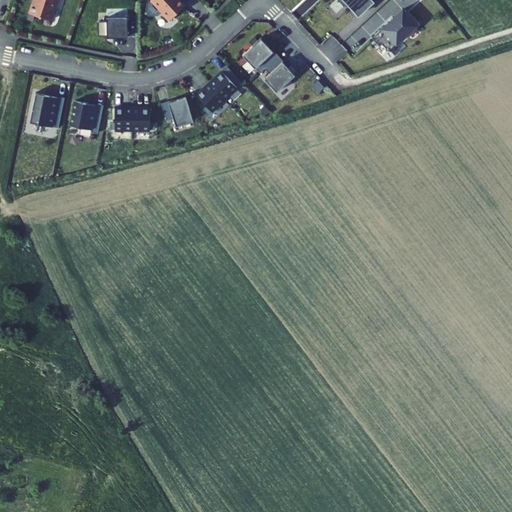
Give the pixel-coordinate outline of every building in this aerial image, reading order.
[(58,0),(33,0),(30,9),(53,16),(58,0)] [(186,1),(184,0),(159,0),(164,5),(163,7),(170,15),(186,1)] [(371,0),(340,0),(344,4),(348,1),(358,12),(364,7),(363,6),(366,2),(368,4),(371,0)] [(404,8),(403,7),(393,16),(394,17),(404,8)] [(417,23),(404,8),(394,17),(393,16),(372,35),(379,44),(382,41),(388,49),(400,38),(401,39),(408,32),(407,31),(417,23)] [(108,38),(128,37),(128,17),(108,17),(108,21),(108,35),(108,38)] [(108,35),(108,21),(99,21),(99,35),(108,35)] [(242,51),(255,65),(260,60),(265,65),(278,53),(261,35),(242,51)] [(269,70),(264,75),(276,88),(295,72),(278,53),(265,65),(269,70)] [(209,82),(224,98),(237,86),(234,84),(239,79),(227,66),(209,82)] [(207,113),(224,98),(209,82),(197,94),(206,105),(203,108),(207,113)] [(58,96),(36,91),(29,120),(51,125),(55,108),(58,96)] [(65,98),(58,96),(55,108),(62,110),(65,98)] [(194,120),(186,96),(162,103),(167,120),(174,118),(176,125),(194,120)] [(95,113),(97,103),(76,98),(71,123),(92,128),(95,113)] [(104,105),(97,103),(95,113),(101,115),(104,105)] [(62,110),(55,108),(51,125),(58,127),(62,110)] [(132,130),(133,108),(115,108),(115,123),(110,123),(110,129),(132,130)] [(150,109),(133,108),(132,130),(155,130),(155,123),(150,123),(150,109)] [(101,115),(95,113),(92,128),(91,131),(98,132),(101,115)]
